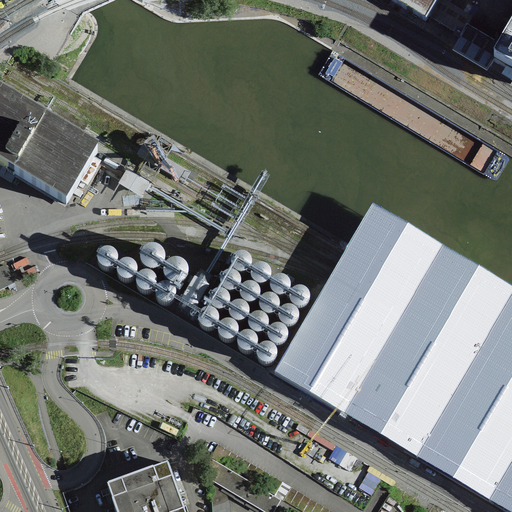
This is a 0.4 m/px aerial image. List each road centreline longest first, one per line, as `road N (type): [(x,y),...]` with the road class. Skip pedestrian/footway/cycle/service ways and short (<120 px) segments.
road 1 (unclassified): [(490,511),(168,316),(91,297)]
road 2 (secondary): [(59,320),(49,373),(89,424),(95,449),(70,478),(25,476)]
